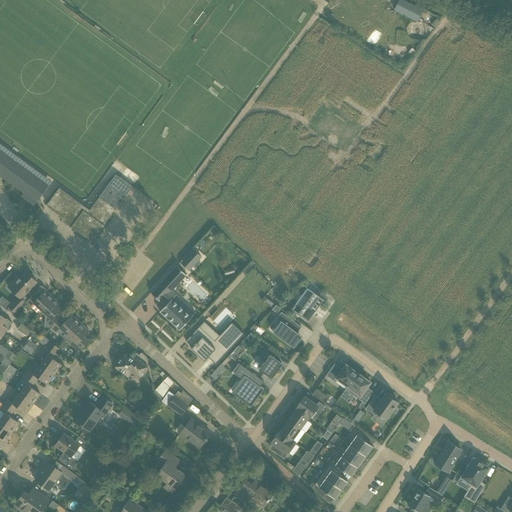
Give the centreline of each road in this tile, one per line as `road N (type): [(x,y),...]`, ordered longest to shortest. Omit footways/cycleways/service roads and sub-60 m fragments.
road 1 (residential): [(438,424),(333,339),(323,341),(246,442)]
road 2 (residential): [(0,488),(117,320)]
road 3 (residential): [(246,442),(117,320)]
road 4 (track): [(419,401),(511,272)]
